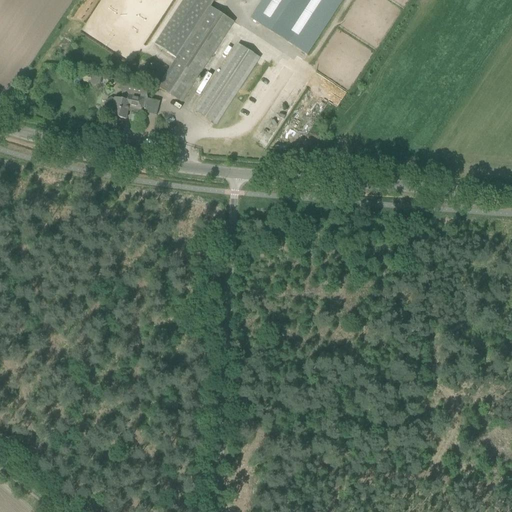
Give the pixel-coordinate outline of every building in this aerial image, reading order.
[(177,58),(164,78),(158,87),(181,102),(187,94),(234,22),(211,6),(214,0),(183,0),(155,43),(177,58)] [(264,0),(252,19),(307,55),(343,0),(264,0)] [(216,125),(221,116),(259,58),(238,45),(195,111),(216,125)] [(260,91),(269,74),(263,71),(254,89),(260,91)] [(111,115),(111,116),(126,119),(128,107),(142,110),(144,100),(145,86),(121,81),(120,88),(123,94),(121,99),(115,98),(115,99),(111,98),(106,102),(104,113),(111,115)]
